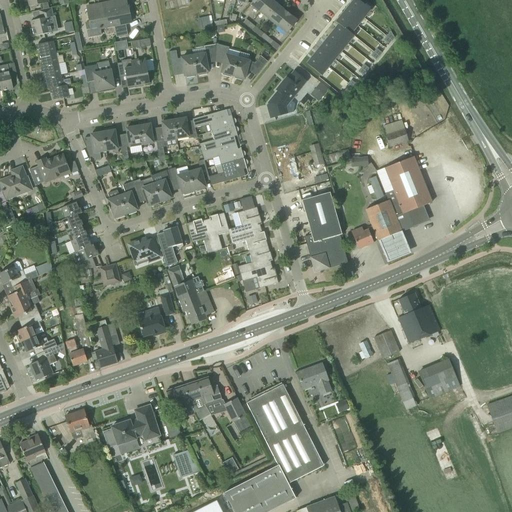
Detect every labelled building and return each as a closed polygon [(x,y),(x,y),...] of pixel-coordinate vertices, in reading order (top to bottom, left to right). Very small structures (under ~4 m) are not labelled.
[(86,24),(88,37),(101,34),(100,29),(131,23),(129,13),(127,14),(126,9),(130,9),(129,6),(127,6),(125,0),(123,0),(87,7),(90,23),(86,24)] [(254,0),(250,4),(260,12),(269,0),(254,0)] [(269,0),(260,12),(269,19),(279,6),(270,0),(269,0)] [(357,0),(354,0),(349,7),(363,18),(370,10),(357,0)] [(269,19),(278,26),(288,14),(279,6),(269,19)] [(349,7),(343,14),(357,26),(363,18),(349,7)] [(31,29),(32,35),(33,35),(34,37),(53,32),(50,18),(54,17),(52,8),(38,11),(40,19),(30,21),(32,29),(31,29)] [(288,14),(278,26),(287,34),(297,21),(288,14)] [(343,14),(336,23),(339,25),(350,34),(351,33),(357,26),(343,14)] [(71,22),(64,24),(66,33),(73,31),(71,22)] [(247,27),(256,35),(259,30),(250,23),(247,27)] [(339,25),(333,32),(347,44),(353,35),(351,33),(350,34),(339,25)] [(256,35),(265,42),(268,38),(259,30),(256,35)] [(333,32),(326,40),(340,52),(347,44),(333,32)] [(126,40),(113,42),(115,51),(128,48),(126,40)] [(326,40),(320,48),(334,59),(340,52),(326,40)] [(57,53),(54,41),(36,45),(37,50),(38,50),(40,56),(57,53)] [(131,42),(132,49),(140,47),(139,41),(131,42)] [(7,43),(0,44),(0,49),(0,51),(9,49),(7,43)] [(206,60),(215,58),(216,44),(203,46),(204,53),(193,55),(196,74),(198,74),(199,76),(207,75),(207,73),(208,72),(206,60)] [(231,76),(233,76),(238,57),(227,54),(229,48),(216,44),(215,58),(225,60),(221,73),(223,73),(222,75),(230,78),(231,76)] [(320,48),(314,56),(327,67),(334,59),(320,48)] [(73,56),(73,61),(79,59),(79,60),(80,60),(80,58),(77,55),(76,49),(71,50),(72,56),(73,56)] [(194,75),(196,74),(193,55),(180,57),(180,58),(177,59),(176,51),(169,52),(171,66),(182,64),(184,76),(186,76),(186,78),(195,77),(194,75)] [(59,64),(57,53),(40,56),(38,57),(39,62),(41,61),(42,67),(42,68),(59,64)] [(238,57),(233,76),(235,77),(234,79),(242,81),(243,79),(244,79),(248,68),(254,69),(258,73),(268,62),(267,61),(267,62),(260,56),(254,63),(250,62),(250,61),(238,57)] [(314,56),(307,64),(321,75),(327,67),(314,56)] [(79,59),(73,61),(74,66),(76,66),(77,72),(82,71),(81,65),(80,65),(79,60),(79,59)] [(139,86),(134,61),(132,61),(131,59),(121,61),(122,63),(117,64),(120,77),(126,76),(128,88),(139,86)] [(145,59),(134,61),(139,86),(149,84),(145,59)] [(86,81),(87,83),(94,81),(96,91),(98,91),(99,94),(113,91),(112,88),(114,88),(111,69),(110,70),(109,61),(97,63),(97,65),(85,67),(86,75),(85,75),(86,81)] [(14,63),(0,66),(0,83),(2,91),(13,89),(11,81),(18,79),(14,63)] [(42,67),(41,68),(42,73),(43,72),(45,79),(62,75),(59,64),(42,68),(42,67)] [(268,103),(268,105),(267,105),(270,119),(284,115),(282,106),(287,100),(290,102),(307,81),(294,71),(283,85),(281,83),(275,91),(276,91),(277,92),(268,103)] [(64,86),(62,75),(45,79),(43,79),(44,84),(46,84),(47,90),(49,90),(51,89),(64,86)] [(310,95),(318,102),(328,89),(320,83),(310,95)] [(69,97),(67,87),(66,85),(64,86),(51,89),(49,90),(51,96),(52,96),(53,101),(69,97)] [(209,124),(212,132),(234,126),(234,125),(234,124),(235,124),(236,122),(236,121),(235,119),(234,119),(232,119),(229,120),(226,110),(205,116),(204,115),(203,117),(192,120),(195,128),(209,124)] [(176,120),(174,121),(177,140),(189,138),(189,139),(197,137),(196,132),(188,133),(185,119),(184,119),(184,117),(175,118),(176,120)] [(177,140),(174,121),(172,121),(171,119),(163,120),(163,122),(162,123),(165,142),(177,140)] [(382,128),(389,148),(408,141),(401,121),(382,128)] [(140,126),(138,127),(141,146),(153,144),(150,125),(149,125),(148,123),(140,124),(140,126)] [(141,146),(138,127),(136,127),(136,125),(127,126),(128,128),(126,129),(130,148),(141,146)] [(200,144),(202,153),(236,143),(234,134),(236,133),(238,132),(238,131),(238,129),(238,128),(236,127),(235,127),(235,126),(234,127),(234,126),(212,132),(214,140),(200,144)] [(105,132),(103,133),(106,152),(113,151),(114,153),(118,152),(115,131),(113,131),(113,129),(104,130),(105,132)] [(106,152),(103,133),(101,133),(100,131),(92,132),(92,135),(91,135),(93,147),(86,149),(91,161),(101,160),(100,153),(106,152)] [(243,158),(243,157),(245,156),(245,155),(245,153),(245,152),(243,151),(242,151),(239,152),(236,143),(202,153),(204,160),(219,157),(221,165),(243,159),(243,158)] [(309,146),(315,167),(323,164),(318,144),(309,146)] [(329,154),(332,164),(351,159),(347,149),(329,154)] [(36,162),(40,171),(45,184),(70,174),(71,174),(78,171),(74,162),(67,165),(63,155),(47,161),(45,158),(36,162)] [(351,158),(352,167),(368,166),(367,157),(351,158)] [(365,210),(364,210),(371,226),(372,226),(378,241),(401,231),(428,220),(422,206),(431,203),(420,174),(413,157),(403,161),(384,168),(393,190),(385,193),(388,201),(365,210)] [(246,176),(243,167),(246,166),(247,165),(248,164),(248,162),(247,161),(246,160),(244,160),(244,159),(243,159),(221,165),(223,173),(209,177),(211,186),(222,183),(224,183),(224,182),(237,178),(239,179),(239,178),(246,176)] [(95,171),(97,177),(112,172),(110,166),(95,171)] [(13,176),(0,182),(4,191),(6,190),(9,198),(19,194),(21,195),(24,194),(25,192),(32,189),(28,178),(26,178),(22,168),(11,172),(13,176)] [(176,168),(168,170),(170,176),(178,174),(176,168)] [(200,168),(188,171),(194,191),(196,190),(196,192),(204,190),(204,188),(205,187),(200,168)] [(170,176),(168,170),(162,172),(164,178),(170,176)] [(194,191),(188,171),(177,175),(182,194),(184,194),(184,196),(192,193),(192,191),(194,191)] [(140,179),(133,182),(137,191),(142,189),(148,206),(150,206),(151,208),(158,205),(158,203),(160,202),(153,183),(154,183),(152,178),(141,181),(140,179)] [(375,178),(368,180),(376,200),(383,197),(375,178)] [(164,179),(154,183),(153,183),(160,202),(162,201),(162,203),(170,201),(170,199),(171,198),(164,179)] [(126,194),(120,197),(126,214),(128,213),(129,215),(136,213),(136,211),(137,210),(131,193),(137,191),(133,182),(123,186),(126,194)] [(321,184),(301,189),(303,198),(324,193),(321,184)] [(70,194),(73,200),(83,196),(81,191),(76,193),(76,192),(70,194)] [(311,235),(304,237),(312,265),(313,267),(320,271),(322,270),(348,263),(340,235),(342,235),(330,192),(301,201),(311,235)] [(126,214),(120,197),(108,201),(115,218),(116,218),(117,220),(125,217),(124,215),(126,214)] [(67,206),(60,209),(64,219),(65,220),(77,215),(81,214),(82,213),(80,208),(79,209),(76,202),(67,206)] [(30,208),(33,215),(45,211),(42,204),(30,208)] [(223,206),(225,214),(234,211),(232,204),(223,206)] [(228,232),(230,237),(260,229),(260,228),(259,229),(258,225),(262,224),(259,216),(257,208),(238,213),(241,226),(228,230),(228,232)] [(218,235),(228,232),(228,230),(224,213),(217,215),(209,217),(210,221),(206,222),(206,221),(214,251),(222,249),(218,235)] [(64,219),(62,220),(66,231),(81,225),(82,224),(81,220),(79,220),(77,215),(65,220),(64,219)] [(207,253),(214,251),(206,221),(205,221),(206,222),(202,223),(201,219),(193,222),(186,224),(192,243),(204,240),(207,253)] [(81,225),(66,231),(71,242),(85,236),(87,235),(85,230),(84,231),(81,225)] [(372,226),(371,226),(367,228),(367,229),(363,231),(362,227),(351,231),(358,249),(378,241),(372,226)] [(166,241),(159,243),(166,267),(178,264),(176,257),(172,247),(182,244),(182,243),(177,227),(163,231),(163,232),(163,233),(166,241)] [(246,240),(249,252),(268,246),(266,241),(266,240),(264,232),(260,233),(259,229),(260,229),(230,237),(232,245),(246,240)] [(402,231),(401,231),(378,241),(387,263),(411,253),(402,231)] [(133,241),(131,235),(123,238),(125,244),(133,241)] [(85,236),(71,242),(75,252),(90,246),(91,246),(89,241),(88,241),(85,236)] [(128,244),(136,266),(148,261),(149,263),(160,259),(153,239),(146,241),(145,238),(128,244)] [(75,253),(72,253),(77,264),(88,260),(97,256),(99,256),(97,251),(95,251),(93,245),(91,246),(90,246),(75,252),(75,253)] [(239,269),(240,274),(271,265),(269,266),(268,262),(272,261),(270,252),(269,252),(268,246),(249,252),(252,262),(238,266),(239,269)] [(12,288),(15,287),(29,281),(38,276),(36,271),(24,275),(19,263),(17,262),(13,263),(15,267),(0,273),(0,275),(1,279),(0,279),(3,285),(12,281),(15,287),(12,288)] [(116,264),(107,266),(111,285),(120,283),(116,264)] [(271,265),(240,274),(242,281),(256,277),(259,289),(278,283),(276,277),(277,277),(274,269),(270,270),(269,266),(271,266),(271,265)] [(111,285),(107,266),(99,268),(103,287),(111,285)] [(215,313),(206,290),(203,291),(201,287),(203,286),(201,281),(199,282),(198,278),(192,280),(191,280),(182,283),(179,276),(182,274),(179,266),(167,270),(183,311),(185,310),(191,325),(207,319),(205,316),(215,313)] [(129,273),(121,275),(124,283),(131,280),(129,273)] [(11,302),(13,306),(13,307),(27,301),(29,300),(26,295),(33,291),(29,281),(15,287),(17,292),(8,296),(10,302),(11,302)] [(159,291),(160,294),(160,295),(166,316),(175,313),(170,293),(173,292),(171,283),(166,284),(167,288),(159,291)] [(405,316),(397,318),(408,344),(440,331),(429,305),(421,309),(415,293),(398,300),(405,316)] [(247,298),(249,306),(257,303),(255,295),(247,298)] [(24,315),(27,320),(39,315),(34,304),(30,306),(27,301),(13,307),(13,306),(10,308),(15,319),(24,315)] [(74,316),(78,338),(87,335),(83,314),(82,307),(75,309),(77,315),(74,316)] [(136,314),(143,337),(157,333),(158,335),(166,333),(158,307),(136,314)] [(20,343),(23,342),(23,341),(37,335),(34,330),(41,327),(39,322),(42,321),(39,315),(27,320),(20,323),(20,324),(22,323),(25,328),(15,332),(20,343)] [(101,349),(95,351),(100,368),(118,363),(115,353),(107,326),(95,329),(101,349)] [(373,338),(382,359),(400,352),(390,331),(373,338)] [(36,356),(38,354),(51,349),(56,346),(54,340),(48,342),(46,338),(41,340),(38,334),(37,335),(23,341),(23,342),(25,346),(24,346),(26,353),(36,348),(38,354),(35,355),(36,355),(36,356)] [(78,351),(74,339),(65,342),(73,366),(87,361),(83,349),(78,351)] [(358,344),(365,359),(373,355),(366,341),(358,344)] [(38,354),(41,360),(29,365),(31,369),(30,370),(33,376),(34,375),(36,381),(53,374),(49,365),(56,362),(51,349),(38,354)] [(413,398),(414,397),(399,359),(386,364),(405,410),(417,405),(413,398)] [(417,372),(429,400),(460,387),(448,359),(417,372)] [(0,394),(7,391),(5,388),(9,387),(3,371),(3,369),(2,369),(0,364),(0,394)] [(297,373),(300,383),(303,390),(316,386),(320,396),(331,391),(322,364),(297,373)] [(208,378),(166,391),(171,408),(183,404),(187,417),(195,414),(199,422),(210,415),(206,407),(222,401),(217,386),(211,388),(208,378)] [(264,394),(246,403),(278,466),(224,493),(233,511),(268,511),(295,499),(288,484),(324,466),(283,385),(274,389),(273,387),(263,392),(264,394)] [(511,396),(486,406),(496,434),(511,428),(511,396)] [(224,405),(233,423),(245,416),(236,398),(224,405)] [(345,401),(335,403),(337,413),(347,410),(345,401)] [(112,429),(103,433),(108,449),(118,446),(137,440),(136,438),(142,436),(144,442),(160,437),(153,415),(152,412),(150,406),(135,411),(138,420),(130,422),(130,421),(111,427),(112,429)] [(80,431),(85,444),(96,441),(91,425),(89,426),(83,410),(65,416),(71,434),(80,431)] [(31,439),(19,444),(26,460),(45,452),(38,434),(31,437),(31,439)] [(55,437),(52,439),(58,449),(61,447),(55,437)] [(0,441),(0,468),(9,464),(6,457),(7,457),(0,441)] [(196,452),(198,451),(195,444),(189,448),(195,461),(199,459),(196,452)] [(188,451),(173,456),(180,479),(199,472),(196,464),(193,465),(188,451)] [(232,458),(223,463),(229,474),(238,469),(232,458)] [(266,459),(257,464),(260,469),(269,465),(266,459)] [(44,463),(31,469),(52,511),(67,511),(44,462),(44,463)] [(0,497),(6,511),(40,511),(33,496),(32,496),(25,479),(15,483),(22,500),(21,501),(21,500),(10,505),(1,486),(0,486),(0,497)] [(296,511),(295,511),(346,511),(343,504),(337,506),(334,497),(306,507),(306,508),(296,511)] [(221,511),(216,501),(194,511),(221,511)]
